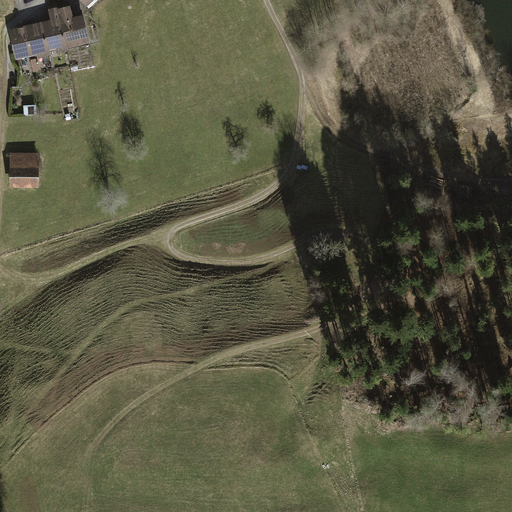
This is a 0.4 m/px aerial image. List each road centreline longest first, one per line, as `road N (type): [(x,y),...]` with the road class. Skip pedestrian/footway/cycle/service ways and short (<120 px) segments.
road 1 (track): [(265,0),(302,81),(293,168),(261,202),(169,242),(178,256),(205,265),(255,264),(329,235),(349,237),(380,254),(384,276),(312,332),(196,370),(114,427)]
road 2 (track): [(302,81),(317,113),(357,149),(511,179)]
road 3 (track): [(0,190),(5,28),(20,19)]
